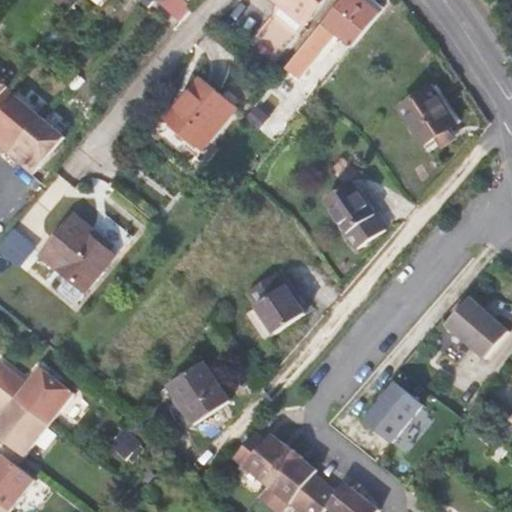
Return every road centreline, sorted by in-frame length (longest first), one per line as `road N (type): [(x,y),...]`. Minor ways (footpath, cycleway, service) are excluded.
road 1 (residential): [(511,185),(462,226),(314,404),(314,437),(391,496),(393,511)]
road 2 (track): [(511,123),(270,395)]
road 3 (tertiary): [(511,103),(438,0)]
